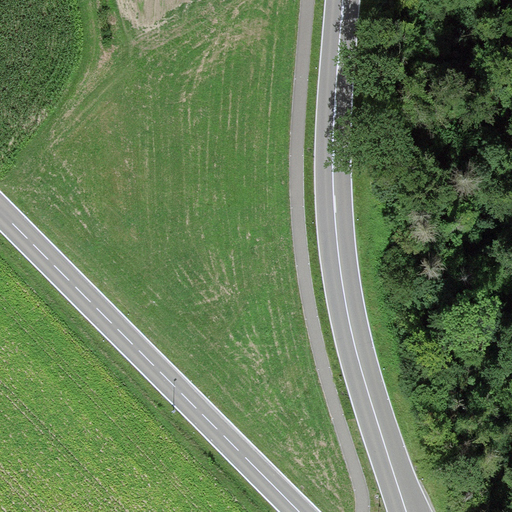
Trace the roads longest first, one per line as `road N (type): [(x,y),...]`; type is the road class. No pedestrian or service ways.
road 1 (primary): [(407,511),(341,265),(334,129),(342,0)]
road 2 (track): [(308,0),(300,242),(362,511)]
road 3 (secondary): [(0,209),(301,511)]
road 4 (track): [(0,199),(109,80),(256,0)]
